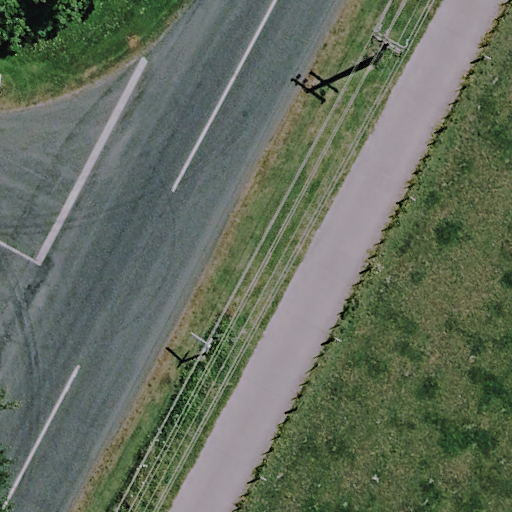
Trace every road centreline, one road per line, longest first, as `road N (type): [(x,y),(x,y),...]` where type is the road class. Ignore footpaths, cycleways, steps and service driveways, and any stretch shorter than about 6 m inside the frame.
road 1 (unclassified): [(111,295),(267,0)]
road 2 (unclassified): [(0,505),(111,295)]
road 3 (residential): [(111,295),(0,237)]
